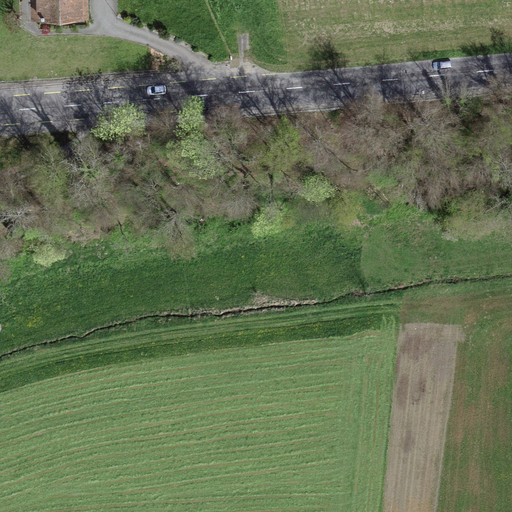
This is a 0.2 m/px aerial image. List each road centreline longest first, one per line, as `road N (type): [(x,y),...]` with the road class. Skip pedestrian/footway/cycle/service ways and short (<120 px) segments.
road 1 (primary): [(0,109),(511,70)]
road 2 (track): [(118,104),(99,132),(66,155),(0,178)]
